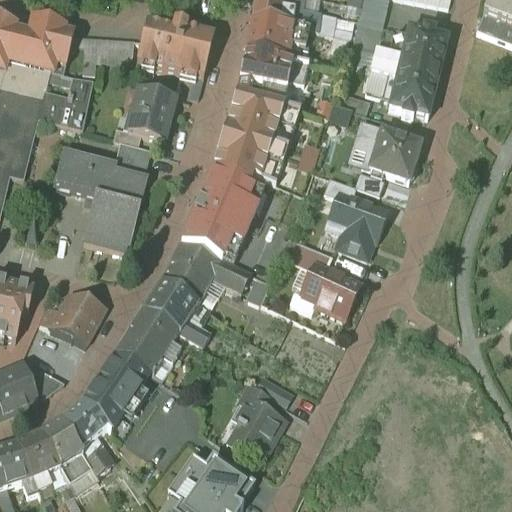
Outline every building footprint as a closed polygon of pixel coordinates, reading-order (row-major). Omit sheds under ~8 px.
[(298,0),(255,0),(252,25),(294,31),(308,36),(317,39),(319,20),(303,17),(305,1),(298,0)] [(390,0),(365,0),(363,8),(365,8),(360,30),(382,35),(390,2),(390,0)] [(450,0),(390,0),(390,2),(448,15),(450,0)] [(511,0),(491,0),(482,22),(483,22),(511,33),(511,0)] [(334,22),(319,20),(317,39),(332,42),(334,22)] [(511,33),(483,22),(476,39),(511,52),(511,33)] [(0,226),(10,186),(23,189),(38,129),(80,139),(82,140),(93,90),(73,87),(63,85),(74,40),(65,38),(66,34),(31,25),(28,39),(16,36),(17,32),(0,27),(0,226)] [(294,31),(252,25),(245,58),(286,66),(289,51),(305,54),(308,36),(294,31)] [(172,37),(146,30),(143,45),(136,70),(138,71),(142,72),(141,74),(143,75),(143,72),(153,74),(152,77),(154,77),(154,75),(180,81),(180,84),(181,84),(182,81),(195,84),(194,87),(196,88),(196,85),(201,86),(203,87),(214,43),(173,32),(172,37)] [(360,30),(359,30),(351,63),(373,69),(375,58),(377,58),(382,35),(360,30)] [(406,42),(382,35),(377,58),(401,64),(406,42)] [(434,38),(423,35),(422,39),(408,35),(406,42),(401,64),(398,75),(437,85),(447,45),(433,41),(434,38)] [(133,48),(85,45),(82,81),(94,83),(95,67),(131,69),(133,48)] [(286,66),(245,58),(236,103),(276,113),(280,92),(286,66)] [(377,58),(375,58),(373,69),(398,75),(401,64),(377,58)] [(373,69),(351,63),(348,73),(370,79),(373,69)] [(398,75),(373,69),(370,79),(365,99),(390,106),(398,75)] [(437,85),(398,75),(390,106),(388,115),(402,119),(401,122),(412,125),(413,122),(427,125),(437,85)] [(330,99),(313,95),(312,100),(280,92),(276,113),(323,125),(330,99)] [(175,106),(138,97),(127,140),(127,141),(141,144),(163,150),(175,106)] [(369,108),(348,102),(344,116),(365,122),(369,108)] [(276,113),(236,103),(226,139),(278,155),(282,141),(271,138),(273,129),(319,139),(323,125),(276,113)] [(365,122),(344,116),(341,128),(362,135),(365,122)] [(141,144),(127,141),(127,140),(116,137),(112,150),(120,151),(138,156),(141,144)] [(420,151),(381,138),(369,177),(408,190),(410,185),(412,185),(416,171),(414,170),(420,151)] [(278,155),(226,139),(211,177),(251,193),(260,168),(285,176),(286,174),(292,159),(278,155)] [(138,156),(120,151),(114,172),(116,173),(115,179),(144,186),(151,159),(138,156)] [(114,172),(63,159),(53,198),(94,209),(83,251),(128,263),(147,187),(144,186),(115,179),(116,173),(114,172)] [(312,166),(292,159),(286,174),(307,180),(312,166)] [(251,193),(211,177),(196,213),(233,229),(237,221),(256,230),(263,214),(244,206),(249,192),(251,193)] [(338,190),(317,183),(313,195),(333,202),(338,190)] [(298,187),(291,207),(297,209),(304,190),(298,187)] [(386,219),(340,202),(327,235),(342,241),(336,255),(367,266),(373,248),(375,249),(386,219)] [(233,229),(196,213),(181,250),(218,265),(230,238),(233,229)] [(256,230),(237,221),(233,229),(230,238),(250,247),(257,231),(256,230)] [(39,242),(27,239),(25,251),(36,254),(39,242)] [(332,264),(299,251),(290,270),(312,280),(315,272),(326,277),(332,264)] [(219,273),(179,253),(161,290),(198,312),(211,288),(219,273)] [(251,281),(221,267),(219,273),(211,288),(240,301),(248,288),(251,281)] [(326,277),(315,272),(312,280),(304,298),(299,307),(314,314),(343,327),(360,293),(326,277)] [(270,290),(251,281),(248,288),(252,290),(245,305),(261,311),(270,290)] [(198,312),(161,290),(142,319),(179,342),(188,327),(198,312)] [(314,314),(299,307),(304,298),(297,295),(290,311),(311,320),(314,314)] [(106,318),(68,304),(58,321),(48,315),(40,333),(48,338),(85,355),(86,356),(106,318)] [(38,316),(0,307),(0,330),(33,337),(38,316)] [(178,341),(142,319),(114,364),(153,385),(155,383),(153,382),(162,367),(171,372),(179,359),(170,354),(178,341)] [(210,340),(188,327),(179,342),(201,355),(210,340)] [(85,355),(48,338),(29,373),(65,393),(86,356),(85,355)] [(114,364),(82,411),(107,436),(110,440),(137,401),(145,406),(157,388),(153,385),(114,364)] [(0,429),(37,413),(22,377),(0,385),(0,429)] [(157,388),(145,406),(167,420),(179,402),(157,388)] [(250,393),(238,413),(246,418),(239,430),(238,430),(237,433),(244,437),(236,450),(263,466),(280,437),(280,438),(286,428),(265,416),(271,405),(250,393)] [(82,411),(61,429),(80,460),(95,446),(107,436),(82,411)] [(80,460),(61,429),(40,442),(59,477),(68,494),(92,479),(80,460)] [(40,442),(15,453),(31,489),(32,489),(46,483),(59,477),(40,442)] [(95,446),(80,460),(86,468),(99,458),(99,459),(103,457),(95,446)] [(15,453),(0,458),(0,500),(6,498),(23,492),(27,505),(38,501),(32,489),(31,489),(15,453)] [(99,458),(86,468),(97,484),(110,475),(99,459),(99,458)] [(177,511),(240,511),(253,494),(211,463),(203,473),(191,466),(166,503),(178,511),(177,511)] [(46,483),(32,489),(38,501),(40,506),(46,504),(43,498),(51,495),(46,483)] [(10,511),(6,498),(0,500),(0,511),(10,511)]
